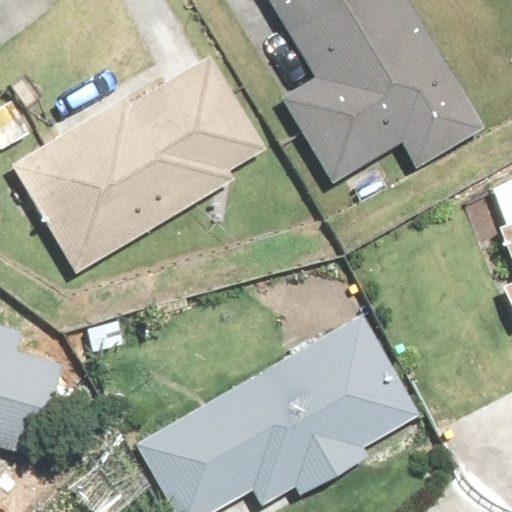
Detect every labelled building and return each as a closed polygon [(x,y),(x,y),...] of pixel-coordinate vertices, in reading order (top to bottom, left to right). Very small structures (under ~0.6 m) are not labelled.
[(476,116),(406,0),(268,0),(306,62),(268,84),(320,171),(394,127),(410,155),(476,116)] [(120,84),(3,150),(66,260),(231,167),(224,154),(258,135),(207,46),(125,92),(120,84)] [(6,94),(0,97),(0,148),(28,132),(6,94)] [(511,202),(488,212),(509,264),(490,272),(507,316),(511,314),(511,202)] [(354,303),(127,430),(172,511),(186,511),(244,480),(252,494),(286,475),(290,482),(360,443),(356,436),(412,404),(354,303)] [(121,313),(78,317),(82,362),(125,358),(121,313)] [(11,319),(0,315),(0,436),(25,444),(53,351),(6,337),(11,319)]
